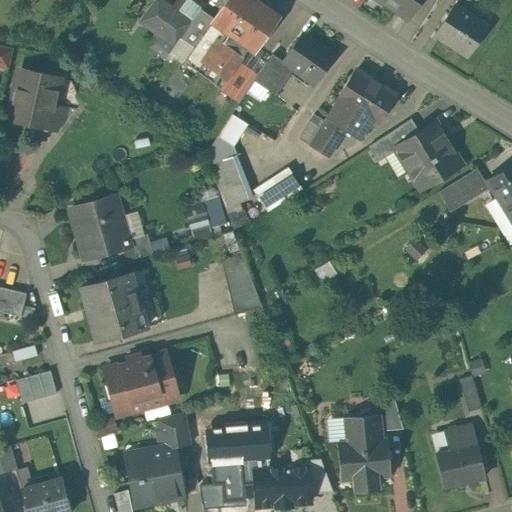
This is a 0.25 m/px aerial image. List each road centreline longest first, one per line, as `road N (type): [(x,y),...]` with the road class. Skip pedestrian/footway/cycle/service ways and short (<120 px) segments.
road 1 (residential): [(106,511),(29,240),(0,218)]
road 2 (residential): [(511,123),(315,0)]
